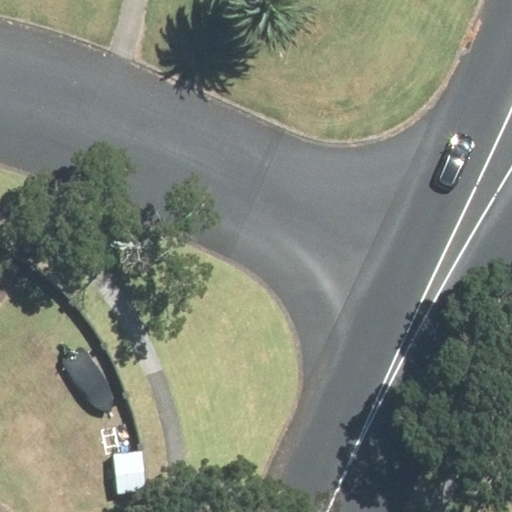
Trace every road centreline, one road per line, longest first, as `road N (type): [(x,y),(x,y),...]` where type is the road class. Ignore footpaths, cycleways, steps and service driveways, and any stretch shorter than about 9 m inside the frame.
road 1 (residential): [(0,96),(445,251)]
road 2 (tertiary): [(315,511),(445,251)]
road 3 (tertiary): [(445,251),(511,50)]
